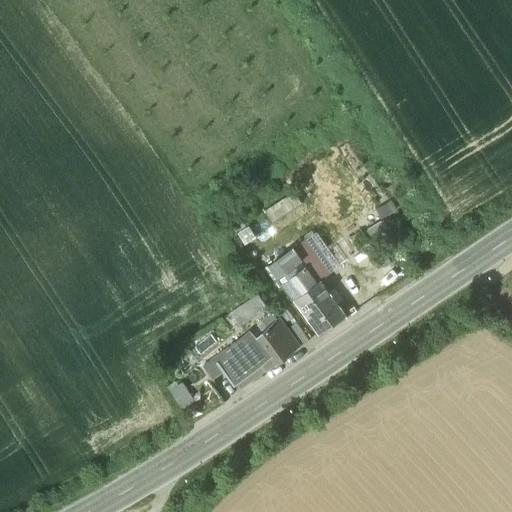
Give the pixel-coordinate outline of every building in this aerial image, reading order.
[(304,270),(282,287),(295,302),(317,286),(304,270)] [(317,286),(295,302),(320,337),(346,318),(320,284),(317,286)] [(247,302),(238,308),(246,320),(256,314),(247,302)] [(277,319),(240,353),(237,348),(221,359),(215,364),(222,373),(233,388),(256,371),(259,368),(264,375),(275,367),(289,357),(288,356),(298,348),(299,348),(286,331),(277,319)] [(297,325),(286,331),(299,348),(298,348),(299,349),(309,343),(297,325)] [(212,346),(195,358),(212,381),(222,373),(215,364),(221,359),(212,346)]
